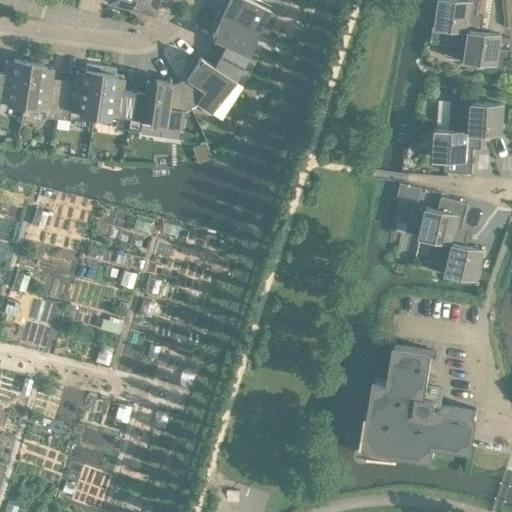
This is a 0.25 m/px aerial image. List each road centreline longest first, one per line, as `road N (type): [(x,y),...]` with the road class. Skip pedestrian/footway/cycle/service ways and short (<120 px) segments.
road 1 (residential): [(511,434),(503,432),(474,341),(396,330)]
road 2 (residential): [(151,38),(0,23)]
road 3 (residential): [(151,38),(14,0)]
